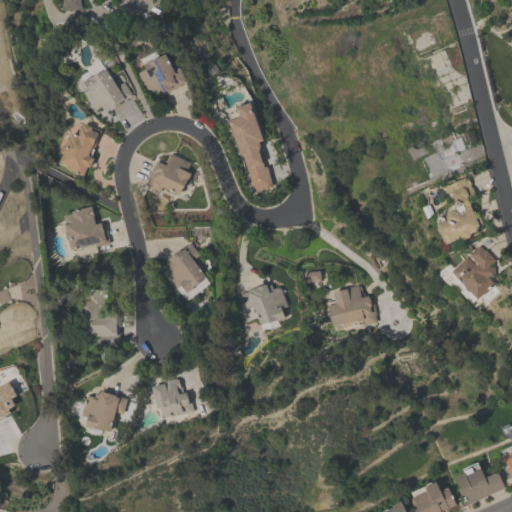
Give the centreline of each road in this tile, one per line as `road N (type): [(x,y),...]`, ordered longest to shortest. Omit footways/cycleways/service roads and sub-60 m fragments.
road 1 (residential): [(303,217),(243,206),(215,150),(189,124),(142,127),(125,146),(120,171),(156,334)]
road 2 (residential): [(0,144),(24,175),(39,289),(47,412),(37,453)]
road 3 (residential): [(456,0),(511,231)]
road 4 (residential): [(233,0),(238,38),(287,133),(303,217)]
